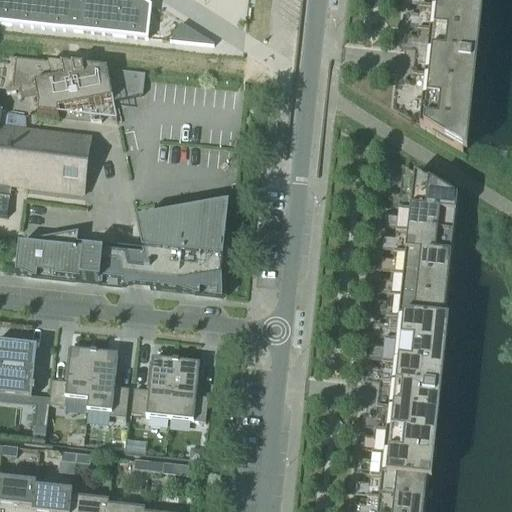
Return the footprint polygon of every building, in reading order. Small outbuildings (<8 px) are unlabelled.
[(0,0),(0,28),(148,44),(151,9),(136,0),(0,0)] [(433,0),(432,13),(448,15),(477,18),(479,0),(433,0)] [(432,13),(430,34),(475,38),(477,18),(448,15),(432,13)] [(180,28),(169,46),(213,51),(213,48),(180,28)] [(430,34),(427,56),(473,61),(475,38),(430,34)] [(427,56),(425,81),(470,86),(473,61),(427,56)] [(15,65),(11,92),(11,94),(19,92),(20,99),(31,97),(30,95),(35,94),(35,97),(38,109),(36,118),(58,121),(59,115),(112,105),(106,73),(15,62),(15,65)] [(144,77),(107,73),(113,104),(120,103),(142,99),(144,83),(144,77)] [(470,86),(425,81),(419,131),(462,157),(463,147),(470,86)] [(0,117),(0,116),(0,115),(0,220),(7,221),(10,200),(9,200),(11,189),(82,199),(86,171),(90,142),(0,129),(0,117)] [(414,178),(410,214),(427,215),(442,217),(456,219),(457,211),(457,204),(429,187),(414,178)] [(37,281),(108,288),(122,290),(123,294),(133,291),(135,291),(149,293),(178,295),(195,302),(199,302),(199,298),(219,300),(219,298),(222,298),(221,280),(222,271),(226,272),(228,259),(228,255),(226,235),(229,210),(136,227),(143,261),(122,259),(76,254),(77,247),(78,237),(18,248),(15,278),(19,279),(32,284),(36,285),(37,281)] [(410,214),(408,235),(440,239),(453,240),(456,219),(442,217),(427,215),(410,214)] [(408,235),(406,257),(421,259),(437,260),(451,262),(453,240),(440,239),(408,235)] [(406,257),(403,278),(419,280),(449,283),(451,262),(437,260),(421,259),(406,257)] [(403,278),(401,300),(417,302),(447,305),(449,283),(419,280),(403,278)] [(401,300),(398,323),(415,325),(444,328),(447,305),(417,302),(401,300)] [(398,323),(396,345),(442,349),(444,328),(415,325),(398,323)] [(396,345),(394,366),(439,371),(442,349),(396,345)] [(0,398),(6,400),(31,402),(32,395),(34,395),(34,390),(32,390),(37,351),(0,346),(0,398)] [(66,402),(88,405),(94,356),(91,356),(91,357),(70,354),(66,387),(64,402),(66,402)] [(88,405),(87,405),(86,415),(88,415),(110,417),(111,417),(114,392),(117,360),(96,357),(96,356),(94,356),(88,405)] [(150,421),(169,424),(175,365),(173,365),(173,366),(151,363),(148,395),(145,421),(150,421)] [(193,426),(196,401),(199,369),(179,366),(178,366),(178,365),(175,365),(169,424),(193,426)] [(394,366),(391,389),(437,394),(439,371),(394,366)] [(64,402),(66,387),(52,385),(49,410),(65,412),(66,402),(64,402)] [(391,389),(389,414),(434,419),(437,394),(391,389)] [(111,417),(110,417),(109,421),(125,422),(126,418),(128,394),(114,392),(111,417)] [(145,421),(148,395),(133,394),(131,419),(141,420),(145,421)] [(33,431),(46,432),(49,410),(49,403),(36,401),(33,431)] [(196,401),(193,426),(205,427),(208,402),(196,401)] [(389,414),(386,437),(432,442),(432,439),(434,419),(389,414)] [(386,437),(384,458),(429,463),(432,442),(386,437)] [(2,450),(1,460),(16,461),(17,452),(2,450)] [(60,466),(75,468),(76,458),(61,457),(60,466)] [(76,458),(75,468),(89,469),(91,460),(76,458)] [(384,458),(382,480),(397,481),(427,484),(429,463),(384,458)] [(133,474),(148,476),(149,466),(134,464),(133,474)] [(149,466),(148,476),(193,481),(194,471),(149,466)] [(32,511),(35,488),(0,484),(0,480),(0,479),(0,511),(32,511)] [(382,480),(379,502),(395,504),(425,507),(427,484),(397,481),(382,480)] [(69,511),(72,497),(36,493),(36,488),(35,488),(32,511),(69,511)] [(106,511),(108,505),(72,501),(72,497),(69,511),(106,511)] [(379,502),(378,511),(424,511),(425,507),(395,504),(379,502)]
